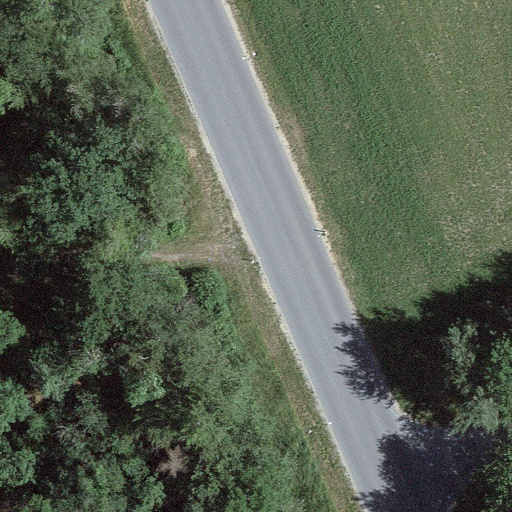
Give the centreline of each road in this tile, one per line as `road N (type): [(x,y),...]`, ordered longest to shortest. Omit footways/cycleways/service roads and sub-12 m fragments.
road 1 (tertiary): [(395,511),(172,0)]
road 2 (track): [(382,482),(511,433)]
